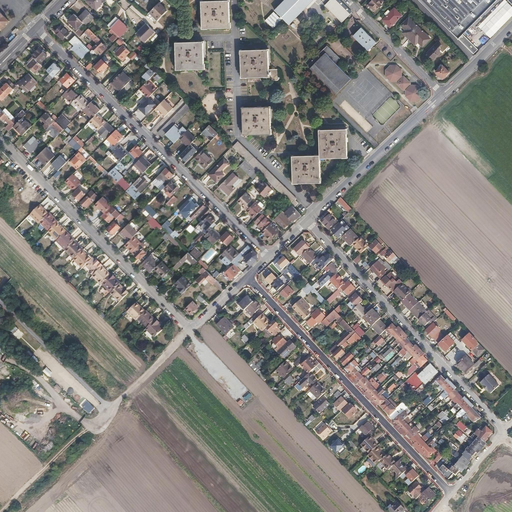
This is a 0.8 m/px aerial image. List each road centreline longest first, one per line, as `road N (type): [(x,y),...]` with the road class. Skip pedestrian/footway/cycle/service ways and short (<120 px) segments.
road 1 (residential): [(268,257),(35,28)]
road 2 (residential): [(451,494),(248,277)]
road 3 (residential): [(504,430),(305,221)]
road 4 (residential): [(0,140),(190,332)]
road 5 (residential): [(232,0),(239,135),(315,212)]
road 6 (unclassified): [(315,212),(441,94)]
road 7 (track): [(190,332),(84,423)]
road 8 (residential): [(441,94),(347,0)]
road 9 (track): [(84,423),(1,511)]
